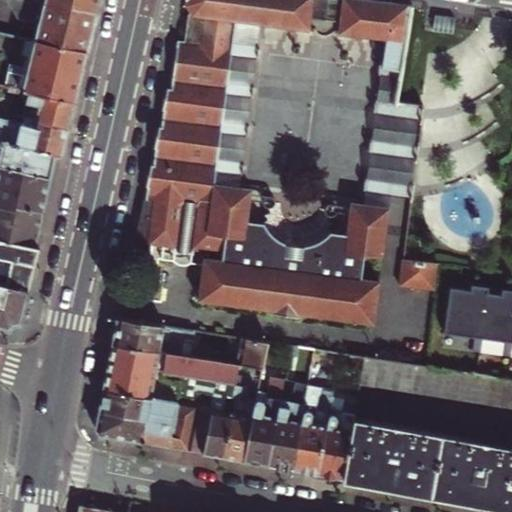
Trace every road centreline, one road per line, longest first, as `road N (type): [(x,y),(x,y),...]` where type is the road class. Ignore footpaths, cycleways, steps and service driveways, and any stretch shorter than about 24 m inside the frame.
road 1 (primary): [(57,382),(138,0)]
road 2 (residential): [(41,458),(315,511)]
